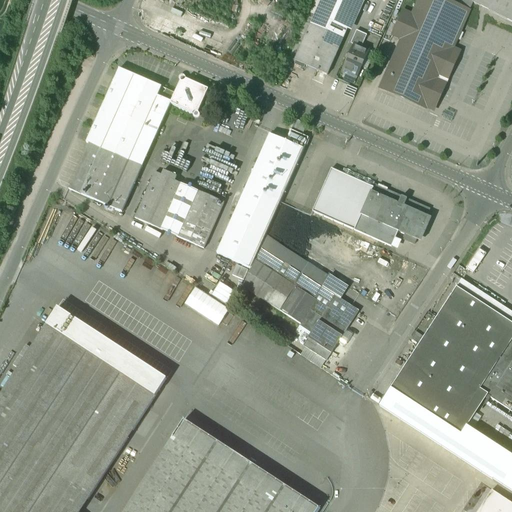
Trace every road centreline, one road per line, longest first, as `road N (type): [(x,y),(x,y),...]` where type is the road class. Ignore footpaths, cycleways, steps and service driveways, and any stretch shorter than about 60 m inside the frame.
road 1 (residential): [(482,190),(117,28)]
road 2 (residential): [(117,28),(0,297)]
road 3 (residential): [(357,392),(492,194)]
road 4 (trunk): [(53,0),(0,152)]
